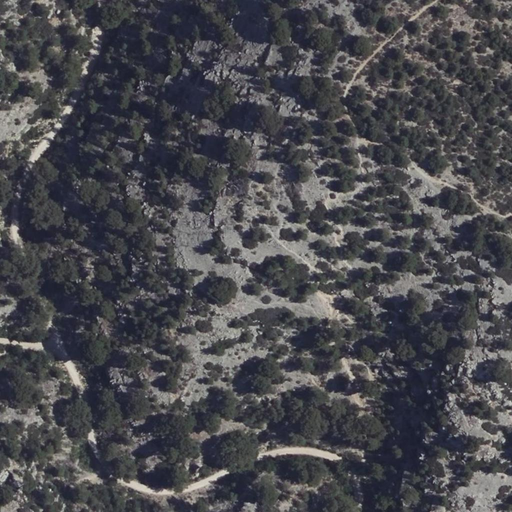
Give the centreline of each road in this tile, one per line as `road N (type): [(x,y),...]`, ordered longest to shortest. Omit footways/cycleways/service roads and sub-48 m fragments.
road 1 (track): [(357,511),(353,472),(313,449),(248,458),(166,490),(124,479),(103,462),(56,338)]
road 2 (track): [(56,338),(13,220),(23,174),(94,51),(100,0)]
